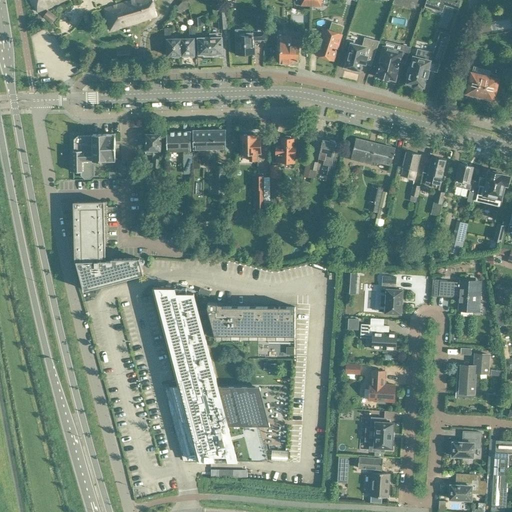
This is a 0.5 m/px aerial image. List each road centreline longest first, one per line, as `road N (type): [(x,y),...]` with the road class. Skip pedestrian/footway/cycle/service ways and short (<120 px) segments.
road 1 (secondary): [(109,511),(58,335),(0,21)]
road 2 (secondary): [(0,132),(48,363),(91,511)]
road 3 (residential): [(432,111),(251,74),(92,78),(67,99)]
road 4 (residential): [(435,420),(439,314),(429,308),(415,326),(407,485),(417,500),(430,485)]
road 5 (unclassified): [(130,511),(51,198)]
road 6 (tertiary): [(314,97),(67,99)]
road 7 (residential): [(122,116),(287,111),(314,97)]
